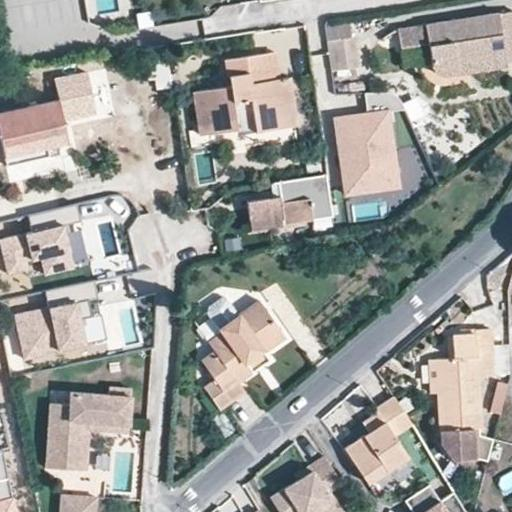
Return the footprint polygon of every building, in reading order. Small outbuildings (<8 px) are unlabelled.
[(451,73),(454,73),(456,69),(457,67),(511,57),(511,12),(410,27),(413,47),(429,45),(432,60),(432,64),(434,67),(436,70),(440,72),(443,74),(447,75),(451,73)] [(358,66),(354,37),(328,41),(331,69),(358,66)] [(164,77),(160,49),(145,52),(149,79),(164,77)] [(228,59),(230,75),(231,83),(222,84),(195,90),(200,131),(257,123),(259,132),(295,125),(289,77),(278,78),(276,63),(275,53),(228,59)] [(511,63),(511,57),(457,67),(456,69),(454,73),(511,63)] [(54,78),(59,99),(92,91),(87,70),(54,78)] [(222,76),(222,84),(231,83),(230,75),(222,76)] [(59,99),(0,111),(0,132),(7,166),(32,161),(51,157),(49,146),(68,142),(63,121),(97,114),(92,91),(59,99)] [(347,115),(334,117),(339,155),(344,155),(346,164),(341,165),(345,193),(398,186),(388,111),(404,109),(401,101),(397,96),(392,93),(387,92),(364,93),(367,113),(347,115)] [(405,105),(412,122),(424,117),(418,100),(405,105)] [(57,154),(36,163),(40,173),(61,164),(57,154)] [(36,178),(32,161),(7,166),(11,183),(36,178)] [(284,222),(309,219),(308,212),(331,208),(326,175),(286,181),(289,197),(281,200),(280,195),(248,201),(253,228),(284,222)] [(278,182),(280,195),(281,200),(289,197),(286,181),(278,182)] [(77,205),(28,217),(32,232),(0,239),(0,244),(7,274),(27,269),(25,261),(40,257),(44,275),(73,268),(63,227),(81,222),(77,205)] [(331,215),(331,208),(308,212),(309,219),(331,215)] [(45,291),(48,307),(14,314),(23,359),(42,355),(42,352),(84,343),(79,319),(92,316),(88,299),(98,297),(94,281),(45,291)] [(239,387),(252,376),(243,366),(257,354),(260,358),(281,339),(250,302),(234,316),(216,331),(214,333),(218,337),(205,348),(212,356),(196,371),(209,386),(200,395),(218,416),(245,393),(239,387)] [(206,318),(216,331),(234,316),(224,304),(222,303),(220,303),(217,303),(206,313),(205,316),(206,318)] [(440,390),(442,437),(451,452),(491,450),(497,426),(480,428),(479,421),(481,421),(479,369),(490,368),(489,330),(474,331),(474,334),(452,335),(453,361),(432,362),(433,390),(440,390)] [(266,364),(260,358),(257,354),(243,366),(252,376),(266,364)] [(492,387),(488,402),(495,403),(489,424),(497,426),(507,391),(492,387)] [(51,405),(47,463),(59,464),(58,470),(79,471),(82,424),(129,426),(132,390),(109,389),(109,395),(70,392),(69,405),(51,405)] [(367,483),(385,470),(402,458),(388,437),(409,422),(392,397),(369,412),(372,416),(357,426),(363,436),(344,450),(367,483)] [(128,436),(129,426),(82,424),(79,471),(87,472),(90,434),(128,436)] [(0,443),(0,498),(9,495),(0,443)] [(343,511),(329,490),(341,482),(324,457),(308,467),(311,472),(271,499),(279,511),(343,511)] [(467,511),(454,492),(442,501),(429,482),(404,500),(412,511),(467,511)] [(0,511),(13,511),(9,495),(0,498),(0,511)] [(97,511),(98,500),(64,499),(62,511),(97,511)]
